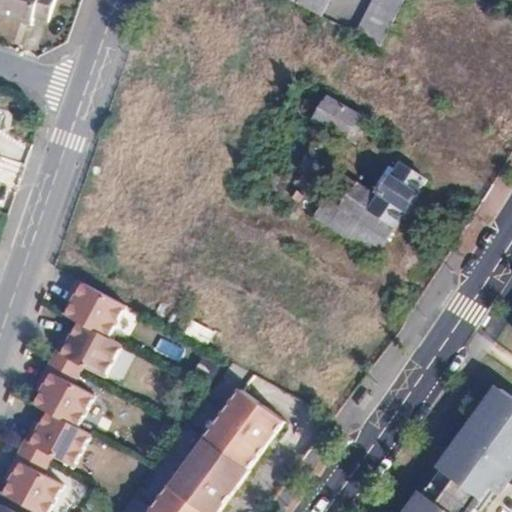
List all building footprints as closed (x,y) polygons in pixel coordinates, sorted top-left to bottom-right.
[(57,0),(3,0),(0,11),(0,13),(34,25),(36,18),(50,23),(57,0)] [(292,0),(323,16),(331,0),(292,0)] [(375,0),(358,34),(382,47),(406,0),(375,0)] [(363,116),(332,97),(317,122),(348,141),(363,116)] [(322,135),(293,183),(315,196),(343,148),(322,135)] [(346,175),(330,199),(390,239),(430,180),(405,163),(399,171),(392,167),(377,189),(383,193),(380,198),(346,175)] [(296,189),(290,197),(300,202),(305,195),(296,189)] [(378,257),(390,239),(330,199),(318,216),(378,257)] [(7,495),(37,511),(53,511),(67,486),(46,474),(55,457),(77,468),(94,436),(81,428),(98,397),(77,385),(86,368),(107,379),(125,346),(112,339),(129,307),(81,281),(74,294),(79,297),(75,305),(68,317),(82,324),(76,335),(71,343),(66,340),(43,384),(48,386),(44,394),(38,406),(51,413),(45,425),(41,432),(36,429),(12,473),(18,476),(13,483),(7,495)] [(75,305),(79,297),(74,294),(69,302),(75,305)] [(66,340),(71,343),(76,335),(70,332),(66,340)] [(39,391),(44,394),(48,386),(43,384),(39,391)] [(470,511),(487,488),(496,495),(505,482),(499,478),(506,467),(511,470),(511,402),(495,390),(464,438),(465,439),(458,449),(457,448),(412,511),(470,511)] [(287,423),(245,391),(208,439),(209,440),(174,487),(173,487),(153,511),(221,511),(252,472),(251,471),(287,423)] [(41,432),(45,425),(40,422),(36,429),(41,432)] [(511,472),(511,470),(506,467),(499,478),(505,482),(511,472)] [(8,480),(13,483),(18,476),(12,473),(8,480)]
